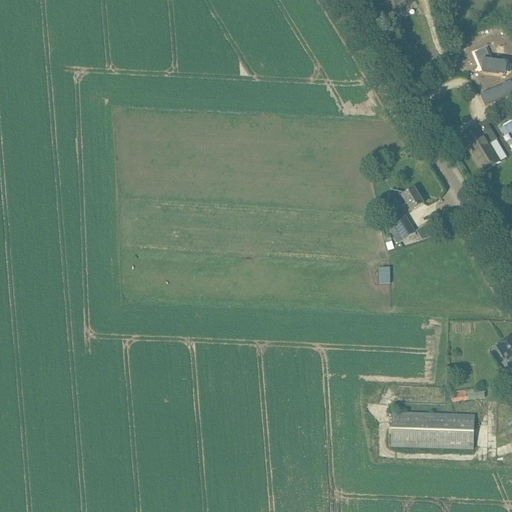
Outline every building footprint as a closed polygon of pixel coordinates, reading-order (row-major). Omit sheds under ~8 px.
[(413,0),(386,0),(395,14),(415,2),(413,0)] [(482,72),(498,74),(500,62),(491,61),(486,49),(475,54),(482,72)] [(507,96),(503,86),(480,95),(485,106),(507,96)] [(483,173),(492,167),(500,162),(492,149),(499,145),(485,122),(461,137),(483,173)] [(390,192),(387,206),(400,209),(406,206),(410,213),(415,210),(424,205),(415,190),(406,195),(404,197),(402,196),(402,195),(390,192)] [(399,245),(416,234),(405,216),(388,227),(399,245)] [(389,268),(381,268),(381,270),(380,270),(380,285),(389,285),(389,268)] [(503,360),(502,363),(511,379),(511,336),(495,347),(503,360)] [(484,388),(451,393),(453,407),(459,406),(459,402),(485,398),(484,388)] [(475,416),(393,413),(391,448),(474,451),(475,416)]
